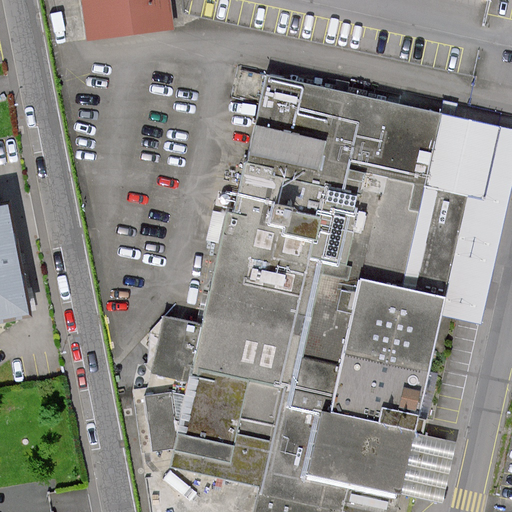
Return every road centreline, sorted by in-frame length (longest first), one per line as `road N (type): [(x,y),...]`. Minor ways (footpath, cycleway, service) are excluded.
road 1 (unclassified): [(19,0),(120,511)]
road 2 (unknown): [(289,0),(511,62)]
road 3 (tertiary): [(464,511),(511,303)]
